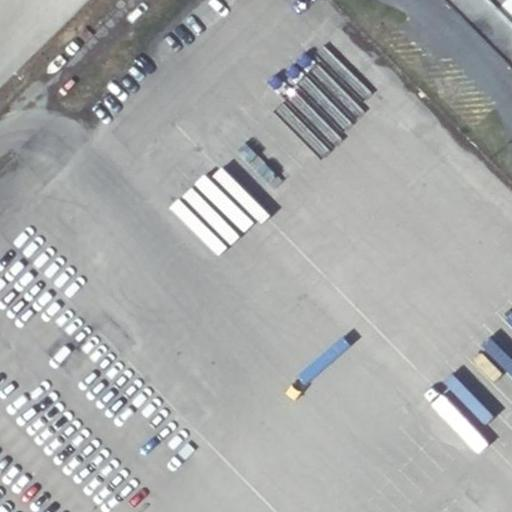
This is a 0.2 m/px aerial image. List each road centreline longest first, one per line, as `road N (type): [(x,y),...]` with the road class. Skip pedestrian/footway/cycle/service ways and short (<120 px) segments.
road 1 (unknown): [(511,496),(378,371)]
road 2 (unknown): [(378,371),(464,270),(511,260)]
